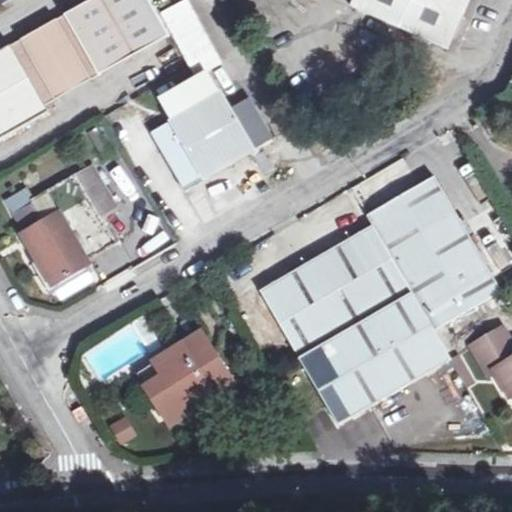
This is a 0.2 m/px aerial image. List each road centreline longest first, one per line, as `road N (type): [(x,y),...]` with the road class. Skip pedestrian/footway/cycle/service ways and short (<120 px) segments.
road 1 (residential): [(22,358),(462,100),(511,31)]
road 2 (unclassified): [(98,493),(314,478),(511,478)]
road 3 (unclassified): [(98,493),(22,358)]
